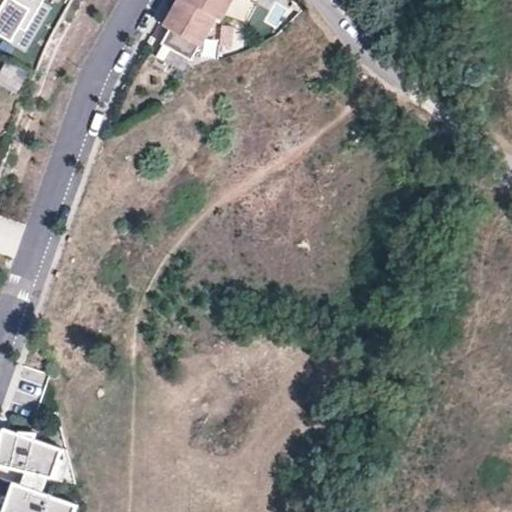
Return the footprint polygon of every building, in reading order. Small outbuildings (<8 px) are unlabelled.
[(28,40),(50,0),(0,0),(0,43),(14,51),(22,37),(28,40)] [(219,20),(230,0),(178,0),(163,26),(169,29),(161,43),(191,60),(215,17),(219,20)] [(22,331),(21,410),(44,410),(44,371),(28,371),(28,331),(22,331)] [(69,452),(9,434),(0,470),(58,484),(69,452)] [(19,488),(10,511),(82,511),(83,511),(19,488)]
